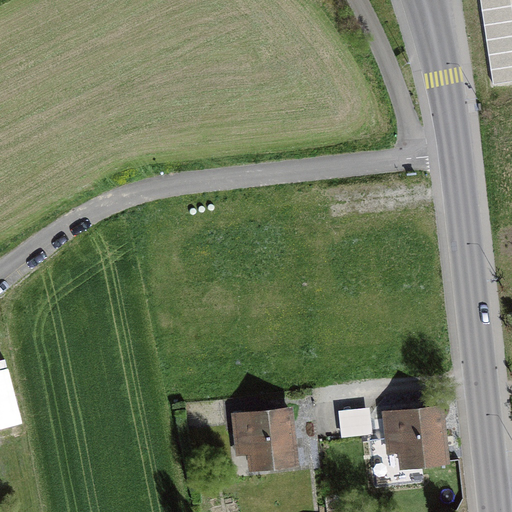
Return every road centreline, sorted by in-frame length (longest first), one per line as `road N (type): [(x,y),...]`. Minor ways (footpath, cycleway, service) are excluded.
road 1 (residential): [(456,153),(148,188),(63,226),(0,273)]
road 2 (secondary): [(456,153),(493,495)]
road 3 (secondary): [(425,0),(456,153)]
